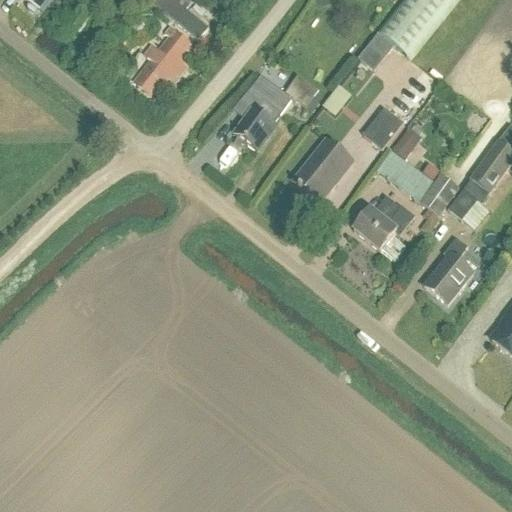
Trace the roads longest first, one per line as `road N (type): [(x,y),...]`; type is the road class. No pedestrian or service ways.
road 1 (unclassified): [(511,436),(162,158)]
road 2 (unclassified): [(162,158),(0,29)]
road 3 (track): [(162,158),(93,190),(0,277)]
road 4 (unclassified): [(162,158),(288,0)]
